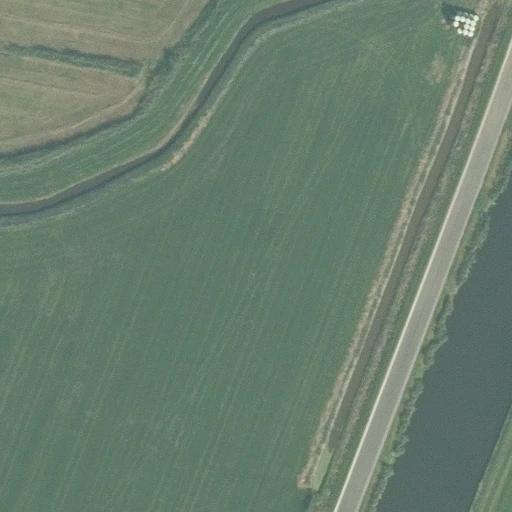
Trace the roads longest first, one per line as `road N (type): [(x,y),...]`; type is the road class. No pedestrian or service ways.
road 1 (unclassified): [(342,511),(511,67)]
road 2 (track): [(0,189),(53,176),(156,123),(252,0)]
